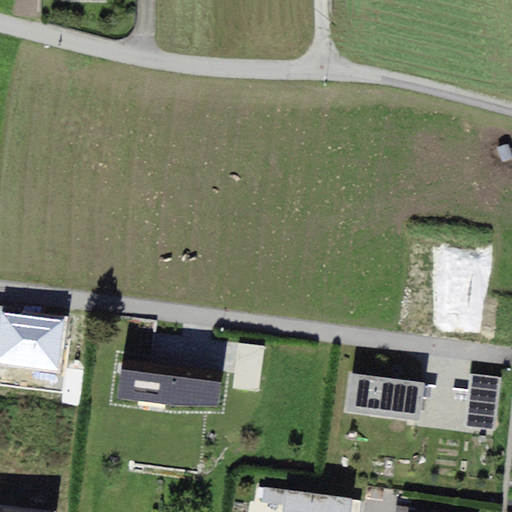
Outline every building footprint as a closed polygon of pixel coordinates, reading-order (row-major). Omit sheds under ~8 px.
[(258,391),(264,346),(238,343),(233,388),(258,391)] [(222,371),(123,359),(118,397),(176,405),(218,407),(222,371)] [(428,382),(351,373),(346,412),(422,422),(428,382)] [(496,432),(502,379),(470,375),(464,429),(496,432)] [(350,511),(352,499),(285,490),(281,511),(350,511)]
